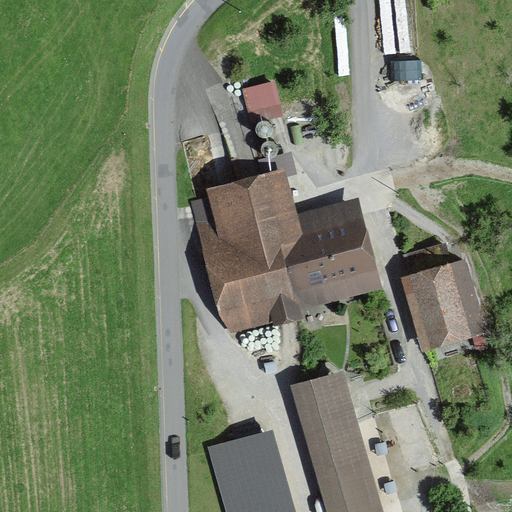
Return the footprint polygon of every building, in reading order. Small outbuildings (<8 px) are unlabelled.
[(278,81),(246,85),(251,122),(282,118),(278,81)] [(275,173),(206,193),(218,256),(195,265),(211,316),(232,339),(372,295),(352,204),(296,221),(275,173)] [(453,263),(395,283),(419,357),(478,338),(453,263)] [(374,511),(336,376),(283,391),(316,511),(374,511)] [(277,511),(254,436),(214,448),(233,511),(277,511)]
